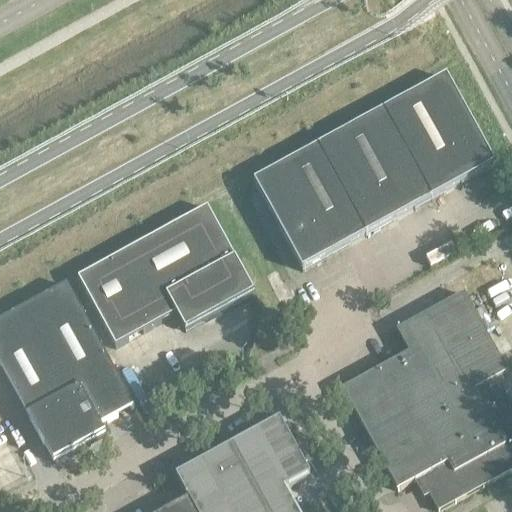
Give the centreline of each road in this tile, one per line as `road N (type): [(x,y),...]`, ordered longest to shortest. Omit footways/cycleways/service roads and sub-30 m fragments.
road 1 (secondary): [(0,237),(438,0)]
road 2 (secondary): [(332,0),(0,184)]
road 3 (unclassified): [(48,511),(292,377)]
road 4 (unclassified): [(292,377),(371,511)]
